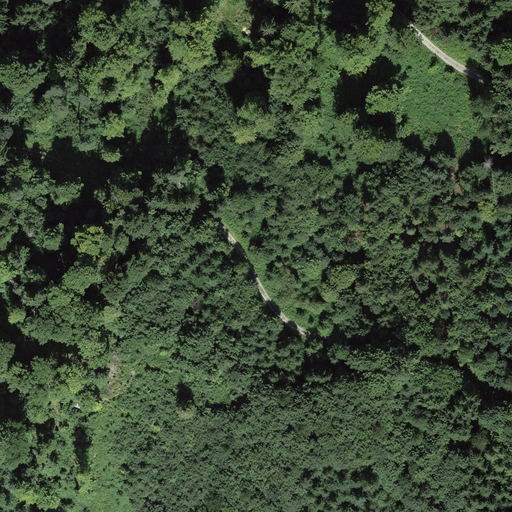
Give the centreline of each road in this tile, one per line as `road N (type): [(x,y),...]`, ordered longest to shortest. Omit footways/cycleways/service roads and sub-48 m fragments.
road 1 (track): [(0,148),(49,158),(120,198),(203,216),(232,239),(278,314),(304,333),(409,352),(511,398)]
road 2 (track): [(385,0),(433,45),(511,90)]
